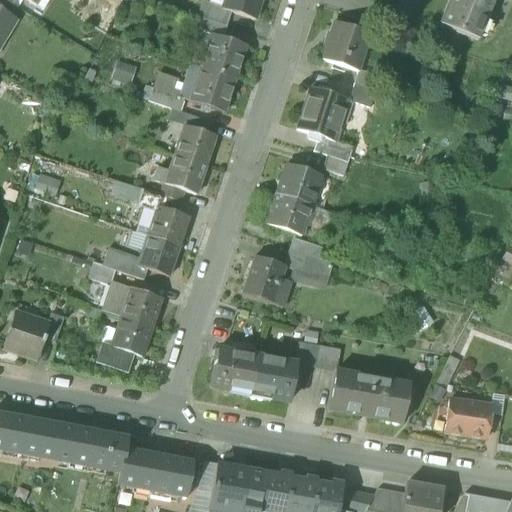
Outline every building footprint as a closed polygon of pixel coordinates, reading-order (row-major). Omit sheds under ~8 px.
[(24,0),(23,0),(6,0),(5,3),(18,10),(24,0)] [(52,0),(31,0),(29,4),(45,13),(52,0)] [(231,13),(254,20),(260,0),(227,0),(224,11),(231,13)] [(477,42),(494,0),(448,0),(438,26),(477,42)] [(202,3),(197,18),(226,28),(231,13),(224,11),(202,3)] [(0,41),(1,42),(14,22),(0,13),(0,41)] [(222,40),(226,28),(197,18),(193,30),(200,32),(212,36),(222,40)] [(318,61),(357,73),(357,72),(352,71),(358,51),(363,52),(369,35),(333,24),(327,43),(324,42),(318,61)] [(200,32),(189,66),(201,70),(212,36),(200,32)] [(212,36),(201,70),(234,81),(245,48),(222,40),(212,36)] [(352,71),(357,72),(363,52),(358,51),(352,71)] [(136,69),(116,62),(110,81),(130,87),(136,69)] [(177,99),(184,102),(190,103),(201,70),(189,66),(188,66),(183,82),(177,99)] [(223,114),(234,81),(201,70),(190,103),(215,112),(223,114)] [(357,73),(353,87),(374,92),(378,78),(357,72),(357,73)] [(157,73),(151,91),(177,99),(183,82),(157,73)] [(511,99),(511,88),(496,85),(493,99),(511,103),(511,99)] [(369,110),(374,92),(353,87),(349,102),(348,103),(356,106),(369,110)] [(317,139),(335,144),(335,143),(341,127),(334,125),(342,101),(348,103),(349,102),(309,90),(296,132),(307,135),(317,139)] [(147,103),(172,111),(180,114),(184,102),(177,99),(151,91),(147,103)] [(341,127),(348,130),(356,106),(348,103),(342,101),(334,125),(341,127)] [(196,132),(200,120),(180,114),(172,111),(168,122),(184,127),(196,132)] [(511,112),(504,111),(502,121),(511,123),(511,112)] [(184,127),(174,157),(205,167),(215,138),(196,132),(184,127)] [(306,142),(316,145),(317,139),(307,135),(305,140),(306,142)] [(316,145),(313,153),(327,158),(347,165),(352,149),(335,143),(335,144),(317,139),(316,145)] [(195,196),(205,167),(174,157),(169,172),(164,186),(183,192),(195,196)] [(348,165),(347,165),(327,158),(322,172),(344,179),(348,165)] [(285,166),(275,196),(310,208),(320,177),(285,166)] [(151,182),(161,185),(164,186),(169,172),(156,168),(151,182)] [(60,182),(39,175),(34,193),(54,199),(60,182)] [(136,207),(137,202),(141,191),(114,182),(109,198),(136,207)] [(161,185),(157,196),(179,204),(183,192),(164,186),(161,185)] [(175,215),(179,204),(157,196),(141,191),(137,202),(156,209),(175,215)] [(304,227),(310,208),(275,196),(265,227),(300,238),(304,227)] [(143,208),(134,234),(146,238),(147,238),(155,212),(143,208)] [(310,208),(304,227),(320,232),(326,213),(310,208)] [(155,212),(147,238),(178,249),(187,219),(175,215),(156,209),(155,212)] [(125,248),(141,253),(146,238),(134,234),(130,233),(125,248)] [(178,249),(147,238),(146,238),(141,253),(138,261),(136,268),(147,271),(169,278),(178,249)] [(292,239),(288,251),(317,261),(321,249),(292,239)] [(32,245),(20,241),(16,254),(28,258),(32,245)] [(511,251),(506,249),(500,260),(511,265),(511,251)] [(114,272),(143,282),(147,271),(136,268),(138,261),(107,251),(101,268),(114,272)] [(332,266),(317,261),(288,251),(282,268),(283,269),(311,278),(325,278),(328,279),(332,266)] [(242,295),(272,304),(279,282),(280,279),(283,269),(282,268),(254,259),(242,295)] [(87,281),(109,288),(110,284),(114,272),(101,268),(93,265),(87,281)] [(283,269),(280,279),(323,294),(328,279),(325,278),(311,278),(283,269)] [(293,286),(279,282),(272,304),(285,309),(293,286)] [(101,313),(119,319),(129,290),(110,284),(109,288),(101,313)] [(129,290),(119,319),(151,330),(161,300),(129,290)] [(422,307),(407,316),(418,334),(433,325),(422,307)] [(85,322),(96,326),(101,313),(89,309),(85,322)] [(24,355),(37,359),(43,341),(48,327),(46,327),(13,316),(2,350),(24,357),(24,355)] [(43,341),(54,345),(63,320),(50,316),(46,327),(48,327),(43,341)] [(141,359),(151,330),(119,319),(116,331),(110,347),(110,349),(133,357),(141,359)] [(98,343),(102,344),(110,347),(116,331),(103,327),(98,343)] [(295,366),(315,370),(319,347),(295,343),(291,364),(295,365),(295,366)] [(127,376),(133,357),(110,349),(110,347),(102,344),(95,365),(127,376)] [(338,351),(319,347),(315,370),(334,373),(338,351)] [(209,389),(248,397),(256,359),(227,353),(227,352),(216,350),(209,389)] [(436,384),(446,387),(458,362),(449,357),(436,384)] [(284,364),(256,359),(248,397),(288,404),(295,366),(295,365),(291,364),(285,363),(284,364)] [(327,412),(401,425),(408,387),(334,373),(327,412)] [(490,407),(489,416),(501,418),(504,397),(492,395),(490,407)] [(443,435),(485,441),(489,416),(490,407),(448,401),(443,435)] [(0,452),(52,462),(59,427),(0,415),(0,452)] [(52,462),(119,475),(123,451),(124,451),(126,440),(59,427),(52,462)] [(191,464),(124,451),(123,451),(119,475),(116,487),(184,499),(191,464)] [(188,511),(206,511),(215,465),(203,463),(199,487),(188,511)] [(256,511),(257,509),(256,509),(262,477),(246,474),(246,471),(215,465),(206,511),(207,511),(256,511)] [(282,511),(288,479),(289,479),(290,475),(279,473),(278,477),(262,474),(262,477),(256,509),(257,509),(270,511),(269,511),(282,511)] [(309,511),(314,484),(315,479),(304,477),(304,482),(289,479),(288,479),(282,511),(309,511)] [(336,511),(340,490),(341,484),(330,482),(329,486),(314,484),(309,511),(336,511)] [(400,511),(437,511),(441,492),(406,485),(403,496),(400,511)] [(337,511),(352,511),(356,494),(340,490),(336,511),(337,511)] [(377,490),(373,498),(365,511),(400,511),(403,496),(377,490)] [(352,511),(365,511),(373,498),(356,494),(352,511)] [(465,511),(468,497),(463,496),(454,511),(465,511)] [(511,511),(511,505),(510,505),(468,497),(465,511),(511,511)]
